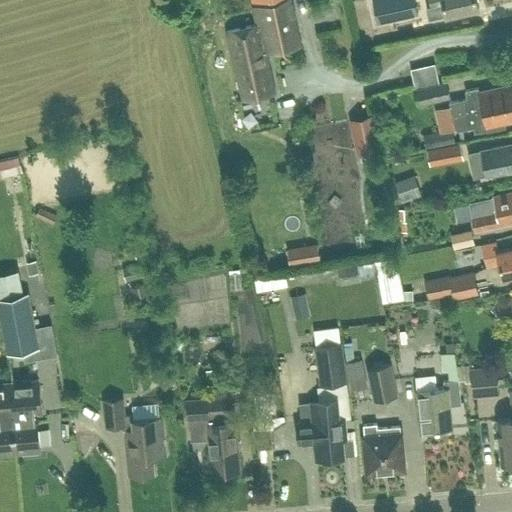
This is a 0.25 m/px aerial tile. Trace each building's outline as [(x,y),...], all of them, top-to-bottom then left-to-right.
[(257,21),(256,21),(262,48),(297,41),(292,16),(288,0),(251,0),(253,3),(257,21)] [(414,0),(373,0),(378,21),(417,12),(414,0)] [(446,14),(478,6),(476,0),(429,0),(431,6),(443,3),(446,14)] [(262,48),(256,21),(226,28),(242,95),(272,88),(262,48)] [(434,64),(410,69),(418,104),(450,97),(446,80),(439,82),(434,64)] [(511,117),(511,84),(496,87),(496,86),(479,90),(478,86),(465,88),(467,97),(449,101),(454,129),(473,126),(474,131),(487,129),(504,125),(503,119),(511,117)] [(371,114),(351,118),(359,154),(379,149),(371,114)] [(453,140),(450,129),(423,134),(425,146),(453,140)] [(485,174),(496,172),(511,168),(511,141),(480,148),(485,174)] [(460,142),(427,148),(430,165),(463,158),(460,142)] [(18,155),(0,159),(0,176),(22,171),(18,155)] [(511,189),(492,194),(493,195),(470,201),(476,229),(511,220),(511,189)] [(460,250),(480,244),(476,232),(456,239),(460,250)] [(503,275),(511,272),(511,246),(499,249),(497,240),(482,243),(487,265),(500,262),(503,275)] [(319,258),(317,242),(287,248),(290,263),(319,258)] [(374,261),(357,264),(359,276),(377,273),(374,261)] [(456,295),(477,291),(472,266),(450,271),(456,295)] [(0,296),(24,292),(19,268),(0,271),(0,296)] [(282,304),(277,283),(268,285),(272,306),(282,304)] [(433,299),(454,296),(452,283),(431,286),(433,299)] [(0,296),(0,308),(8,351),(40,345),(29,291),(24,292),(0,296)] [(490,308),(506,320),(511,311),(511,296),(511,295),(498,298),(490,308)] [(316,457),(343,455),(341,439),(345,438),(343,417),(349,417),(339,340),(315,344),(320,383),(322,399),(318,399),(318,401),(300,403),(302,421),(297,421),(299,441),(315,440),(316,457)] [(448,371),(448,378),(458,377),(455,352),(440,353),(441,371),(448,371)] [(367,367),(373,399),(397,394),(390,362),(367,367)] [(471,367),(473,393),(497,391),(495,365),(471,367)] [(451,403),(462,402),(459,377),(458,377),(448,378),(443,379),(444,385),(416,388),(420,430),(454,426),(451,403)] [(10,381),(16,451),(40,449),(37,412),(42,412),(39,378),(10,381)] [(0,452),(16,451),(10,381),(9,381),(0,381),(0,452)] [(203,388),(204,397),(207,396),(207,397),(234,395),(233,387),(203,388)] [(511,387),(509,388),(511,416),(496,418),(501,462),(511,460),(511,387)] [(277,409),(272,391),(258,395),(262,413),(277,409)] [(208,437),(211,472),(240,469),(236,419),(235,419),(235,412),(234,395),(207,397),(207,396),(204,397),(186,398),(187,417),(188,417),(190,438),(208,437)] [(123,423),(128,475),(154,472),(152,455),(166,454),(162,415),(133,418),(132,412),(123,413),(122,397),(103,399),(106,425),(123,423)] [(284,416),(283,416),(272,416),(272,417),(256,418),(257,428),(273,427),(284,421),(284,416)] [(363,423),(367,471),(403,468),(400,425),(377,427),(376,422),(363,423)] [(270,429),(257,430),(258,447),(271,446),(270,429)]
